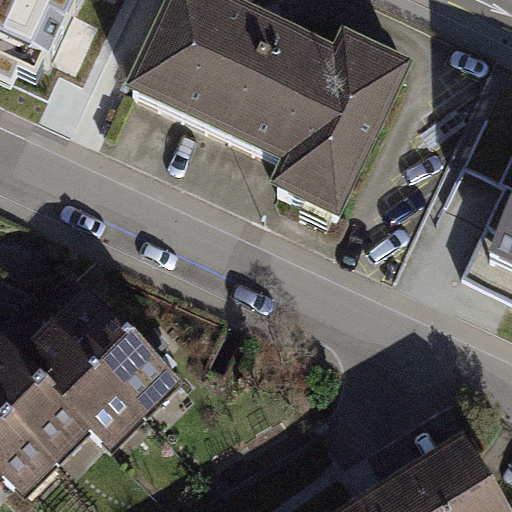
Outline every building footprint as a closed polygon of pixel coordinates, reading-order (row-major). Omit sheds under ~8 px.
[(0,0),(0,38),(81,77),(117,0),(0,0)] [(333,47),(230,0),(170,0),(126,98),(280,168),(269,193),(338,224),(411,64),(375,48),(340,32),(333,47)] [(511,173),(460,284),(511,308),(511,173)] [(0,484),(10,475),(25,490),(103,413),(121,432),(168,386),(97,314),(77,333),(51,359),(29,381),(8,361),(0,368),(0,484)] [(381,493),(350,511),(510,511),(468,441),(381,493)]
